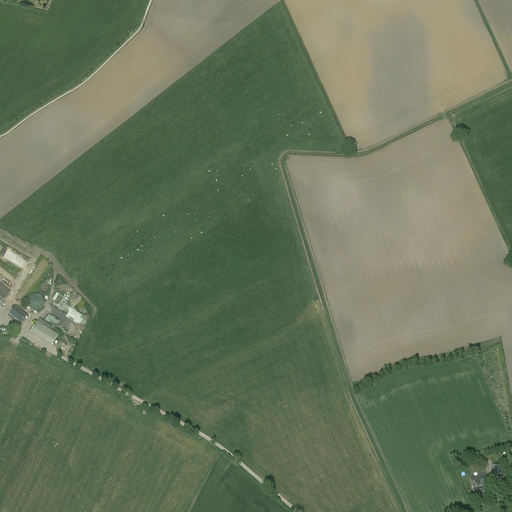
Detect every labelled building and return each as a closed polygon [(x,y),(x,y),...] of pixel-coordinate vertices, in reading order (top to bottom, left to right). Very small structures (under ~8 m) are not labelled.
[(0,308),(3,304),(3,303),(3,302),(11,292),(0,284),(0,308)] [(29,297),(27,302),(28,306),(31,309),(33,310),(35,311),(40,310),(43,307),(44,303),(43,299),(40,295),(36,294),(32,295),(29,297)] [(15,305),(7,316),(20,325),(28,315),(15,305)] [(38,318),(29,332),(51,345),(57,335),(50,330),(52,326),(38,318)] [(73,344),(70,343),(68,346),(60,341),(58,343),(66,348),(64,351),(67,353),(73,344)] [(492,468),(494,477),(504,475),(502,466),(492,468)] [(474,494),(489,491),(486,475),(471,478),(474,494)]
